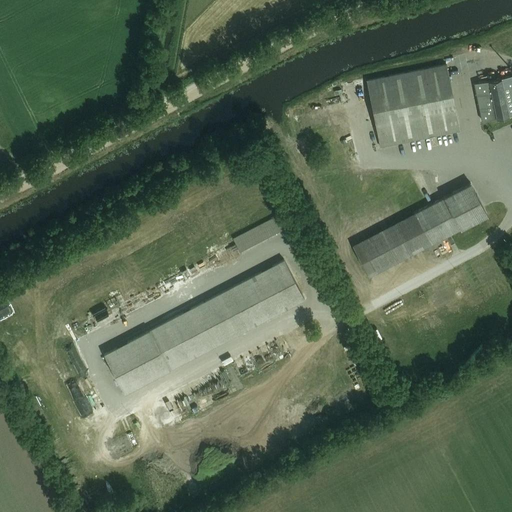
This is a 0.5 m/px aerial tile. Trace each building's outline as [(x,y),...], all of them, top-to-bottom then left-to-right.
[(367,80),(381,148),(460,131),(446,64),(367,80)] [(511,76),(475,84),(482,121),(511,115),(511,76)] [(414,212),(352,244),(369,277),(431,244),(487,215),(470,182),(414,212)] [(277,213),(232,238),(240,252),(285,227),(277,213)] [(104,354),(124,393),(305,299),(284,260),(104,354)]
